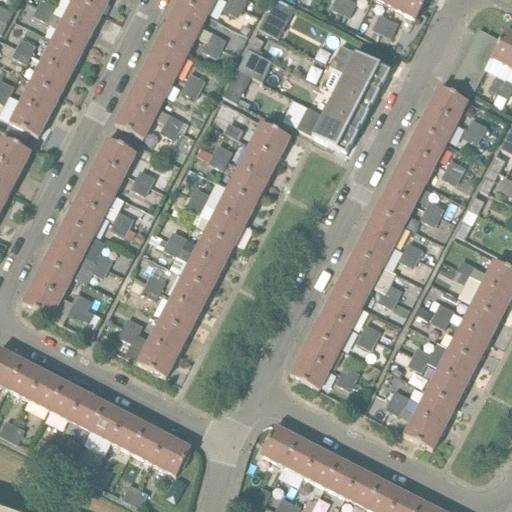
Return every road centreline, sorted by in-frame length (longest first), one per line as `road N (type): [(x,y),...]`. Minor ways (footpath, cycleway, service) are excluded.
road 1 (residential): [(251,392),(454,0)]
road 2 (residential): [(0,292),(151,0)]
road 3 (residential): [(511,470),(497,500),(479,504),(251,392)]
road 4 (residential): [(228,444),(0,329)]
